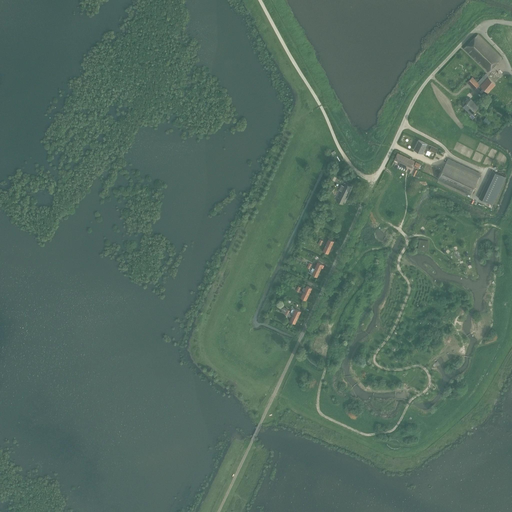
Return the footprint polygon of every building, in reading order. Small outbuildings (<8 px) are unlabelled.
[(464,49),(487,72),(492,67),(493,66),(501,58),(478,35),(464,49)] [(479,84),(477,87),(482,92),(484,90),(488,93),(496,85),(488,77),(489,76),(486,73),(478,82),(477,82),(479,84)] [(472,76),(467,82),(474,89),(477,87),(479,84),(477,82),(478,82),(472,76)] [(466,103),(463,107),(471,115),(469,117),(472,119),(475,117),(472,114),(479,107),(471,99),(469,100),(468,99),(465,102),(466,103)] [(490,122),(485,117),(481,121),(486,126),(490,122)] [(418,140),(414,150),(417,151),(416,152),(419,154),(420,153),(422,154),(425,148),(430,150),(432,146),(431,146),(427,144),(418,140)] [(397,153),(394,160),(410,167),(412,168),(415,161),(413,160),(411,159),(397,153)] [(438,179),(471,194),(480,174),(448,158),(438,179)] [(493,205),(506,177),(491,171),(479,198),(493,205)] [(342,191),(337,202),(342,204),(351,186),(346,183),(344,186),(342,185),(339,190),(342,191)] [(329,238),(326,245),(331,247),(334,241),(329,238)] [(419,241),(417,250),(428,252),(429,242),(419,241)] [(326,245),(323,251),(328,253),(331,247),(326,245)] [(316,264),(315,268),(320,271),(323,264),(317,262),(316,264)] [(312,269),(310,273),(312,274),(317,277),(320,271),(315,268),(313,267),(313,268),(312,268),(312,269)] [(303,287),(302,291),(304,291),(309,294),(312,288),(306,285),(305,288),(303,287)] [(302,295),(301,298),(306,300),(309,294),(304,291),(302,295)] [(293,308),(290,313),(298,317),(301,311),(296,308),(295,309),(293,308)] [(282,310),(281,312),(287,315),(287,316),(291,318),(290,321),(295,324),(298,317),(290,313),(289,313),(286,312),(282,310)]
